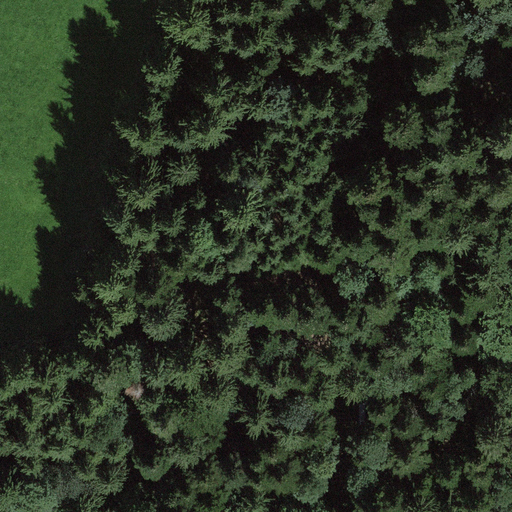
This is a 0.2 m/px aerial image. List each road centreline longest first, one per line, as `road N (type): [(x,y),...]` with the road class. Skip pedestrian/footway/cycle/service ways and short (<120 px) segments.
road 1 (track): [(0,446),(162,401),(410,276),(511,174)]
road 2 (track): [(511,420),(461,473),(281,511)]
